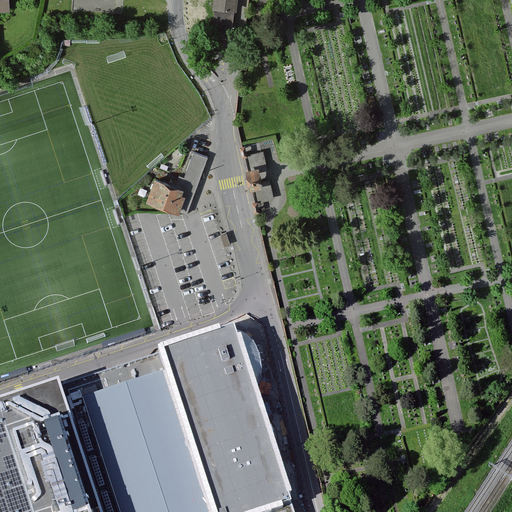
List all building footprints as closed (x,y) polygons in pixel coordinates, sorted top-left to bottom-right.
[(10,0),(0,0),(0,12),(11,13),(10,0)] [(236,12),(236,0),(214,0),(212,34),(231,35),(233,12),(236,12)] [(268,170),(264,151),(243,155),(247,174),(268,170)] [(179,187),(153,177),(145,199),(187,214),(207,159),(192,153),(179,187)] [(260,167),(245,170),(249,189),(264,186),(260,167)] [(274,199),(270,181),(250,185),(254,204),(274,199)] [(227,234),(221,236),(225,247),(231,245),(227,234)] [(190,345),(162,354),(169,374),(203,478),(214,511),(293,511),(254,385),(261,369),(259,352),(250,340),(238,335),(236,329),(229,331),(190,345)] [(85,402),(66,408),(100,511),(214,511),(203,478),(169,374),(85,402)] [(0,407),(0,511),(100,511),(66,408),(59,388),(0,407)]
